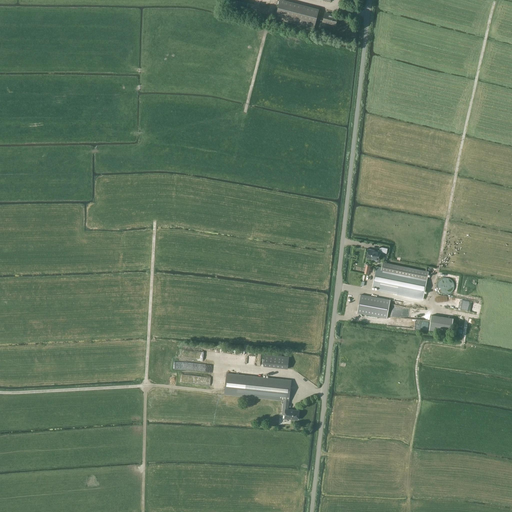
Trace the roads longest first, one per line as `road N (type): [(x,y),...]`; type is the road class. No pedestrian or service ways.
road 1 (unclassified): [(311,511),(369,0)]
road 2 (track): [(324,393),(294,376),(221,366),(215,392),(0,392)]
road 3 (track): [(155,222),(143,511)]
